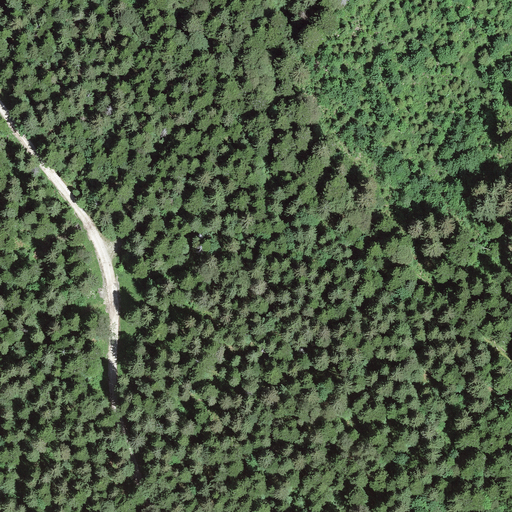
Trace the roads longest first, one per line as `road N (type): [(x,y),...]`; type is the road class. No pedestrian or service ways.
road 1 (track): [(109,0),(248,114),(314,185),(511,330)]
road 2 (track): [(0,100),(104,245),(117,404),(156,511)]
